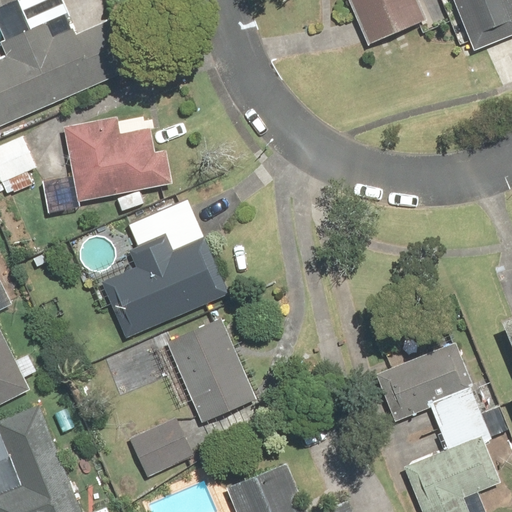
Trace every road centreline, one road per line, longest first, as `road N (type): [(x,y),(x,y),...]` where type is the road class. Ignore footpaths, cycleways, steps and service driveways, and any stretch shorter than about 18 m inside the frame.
road 1 (residential): [(218,0),(258,93),(284,124),(337,161),(403,179),(460,177),(511,161)]
road 2 (unknown): [(398,471),(327,255),(308,144)]
